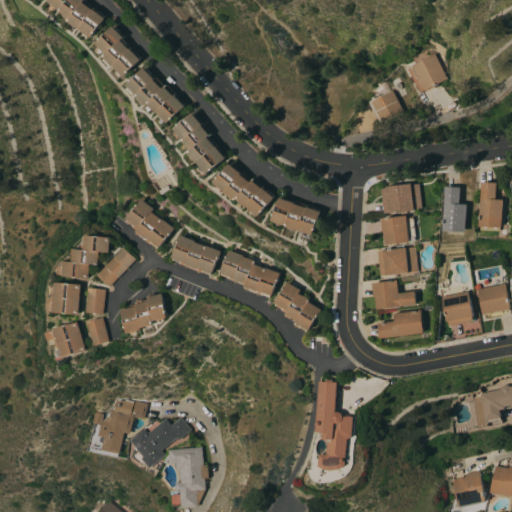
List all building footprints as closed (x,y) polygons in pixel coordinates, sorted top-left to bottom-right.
[(92,38),(79,29),(79,30),(68,22),(70,19),(61,12),(61,11),(49,2),(50,0),(86,0),(84,3),(94,10),(95,9),(107,19),(92,38)] [(124,77),(113,66),(112,67),(104,57),(107,55),(96,43),(114,26),(125,38),(122,41),(131,50),(131,49),(142,60),(124,77)] [(447,79),(434,86),(435,87),(427,91),(427,90),(426,91),(425,90),(420,92),(415,82),(412,84),(409,77),(411,76),(408,69),(412,67),(411,65),(434,53),(447,79)] [(145,68),(147,70),(148,68),(163,84),(161,86),(163,89),(168,85),(177,94),(176,95),(186,106),(168,123),(166,121),(165,122),(160,117),(161,116),(158,113),(157,113),(148,103),(145,106),(137,97),(138,96),(127,85),(145,68)] [(404,112),(380,125),(369,102),(392,90),(404,112)] [(203,125),(208,131),(210,129),(213,133),(208,137),(216,147),(217,146),(227,158),(208,174),(206,172),(201,166),(199,162),(198,163),(195,159),(194,160),(190,154),(189,153),(192,151),(184,141),(182,137),(181,138),(176,132),(177,131),(175,129),(194,113),(203,125)] [(231,164),(242,174),(242,175),(252,183),(254,181),(263,189),(264,188),(275,198),(260,217),(248,207),(248,208),(237,199),(235,201),(226,193),(215,183),(231,164)] [(482,182),(497,183),(496,200),(504,200),(503,227),(480,227),(482,182)] [(386,188),(386,187),(411,184),(411,185),(418,184),(422,209),(414,210),(414,211),(389,215),(389,212),(384,213),(381,189),(386,188)] [(445,186),(460,187),(459,204),(467,204),(466,233),(443,231),(445,186)] [(295,203),(295,204),(307,208),(307,207),(321,212),(313,235),(300,230),(299,231),(287,227),(288,226),(283,225),(275,223),(276,222),(273,221),(281,198),(295,203)] [(154,209),(152,212),(162,220),(162,219),(174,229),(159,248),(157,246),(156,248),(151,244),(150,245),(136,233),(137,232),(136,231),(137,231),(133,227),(134,226),(128,221),(129,220),(127,219),(142,200),(154,209)] [(409,243),(386,245),(385,232),(383,233),(381,219),(406,216),(409,243)] [(111,238),(110,253),(101,252),(100,265),(92,264),(90,279),(66,277),(66,276),(59,275),(60,266),(64,266),(64,261),(73,262),(74,249),(85,250),(87,235),(111,238)] [(194,241),(206,247),(207,245),(221,251),(212,274),(210,274),(210,275),(203,272),(203,273),(179,264),(180,263),(173,260),(174,259),(172,258),(181,235),(194,241)] [(378,252),(416,247),(418,272),(381,276),(378,252)] [(123,248),(136,259),(110,287),(97,275),(123,248)] [(230,250),(243,255),(243,256),(255,261),(254,264),(266,269),(266,268),(280,274),(271,296),(269,295),(269,297),(263,295),(262,296),(244,289),(245,286),(221,276),(222,274),(221,273),(230,250)] [(377,310),(375,297),(374,297),(372,284),(397,281),(399,293),(415,291),(417,305),(377,310)] [(80,315),(56,313),(56,311),(49,310),(51,297),(55,298),(55,292),(57,292),(58,282),(83,285),(80,315)] [(288,282),(301,290),(299,294),(309,300),(308,302),(321,310),(309,331),(307,329),(305,331),(300,328),(299,328),(295,326),(295,325),(294,324),(296,323),(284,316),(286,314),(281,311),(282,310),(275,306),(276,304),(275,304),(288,282)] [(505,284),(510,309),(483,315),(478,290),(505,284)] [(106,290),(103,315),(86,313),(89,288),(106,290)] [(468,291),(473,316),(472,317),(473,322),(449,326),(448,322),(446,322),(441,297),(468,291)] [(137,307),(137,304),(137,301),(142,300),(142,303),(149,302),(148,297),(164,294),(169,318),(154,321),(155,326),(143,328),(143,330),(128,334),(123,310),(137,307)] [(421,310),(424,333),(380,339),(378,324),(394,322),(393,314),(421,310)] [(103,318),(110,342),(94,346),(87,323),(103,318)] [(88,351),(64,358),(64,356),(62,357),(60,349),(59,349),(56,339),(50,341),(47,333),(56,331),(56,329),(79,322),(88,351)] [(337,383),(336,413),(340,413),(342,414),(343,417),(353,417),(352,436),(349,440),(347,440),(346,466),(341,469),(332,471),(326,469),(321,467),(322,455),(329,455),(330,442),(327,441),(327,440),(325,440),(325,433),(318,433),(320,382),(337,383)] [(511,385),(478,393),(484,422),(501,418),(498,409),(511,406),(511,385)] [(101,450),(103,438),(96,436),(100,419),(106,421),(109,409),(127,413),(130,401),(146,404),(143,420),(133,418),(130,434),(124,433),(120,454),(101,450)] [(191,430),(178,441),(176,438),(161,451),(165,455),(150,469),(142,459),(144,457),(130,441),(143,429),(147,434),(165,419),(171,426),(180,418),(191,430)] [(201,447),(203,465),(207,465),(208,478),(204,479),(205,490),(204,490),(197,506),(197,507),(182,508),(181,497),(178,497),(178,495),(180,495),(180,493),(177,493),(176,483),(181,483),(180,470),(177,471),(176,464),(170,464),(169,463),(167,464),(163,463),(168,450),(201,447)] [(511,496),(490,493),(495,466),(508,468),(509,466),(511,466),(511,496)] [(486,501),(485,502),(485,503),(460,508),(460,507),(458,507),(452,480),(465,477),(464,474),(479,471),(486,501)] [(96,511),(106,500),(119,511),(96,511)]
